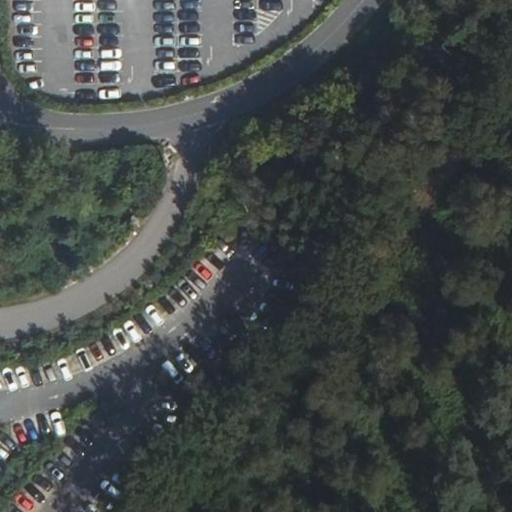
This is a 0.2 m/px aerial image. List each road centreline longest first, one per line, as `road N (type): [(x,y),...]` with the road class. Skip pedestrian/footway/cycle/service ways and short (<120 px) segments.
road 1 (track): [(159,511),(511,82)]
road 2 (unclassified): [(198,118),(186,185),(150,245),(109,282),(30,319),(0,324)]
road 3 (unclassified): [(371,0),(275,89),(198,118)]
road 4 (unclassified): [(198,118),(135,132),(35,128)]
